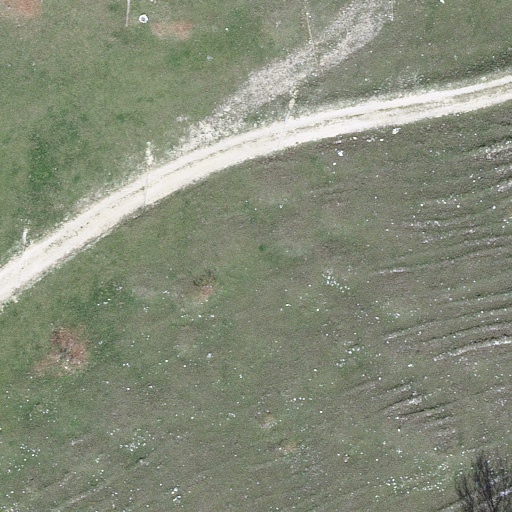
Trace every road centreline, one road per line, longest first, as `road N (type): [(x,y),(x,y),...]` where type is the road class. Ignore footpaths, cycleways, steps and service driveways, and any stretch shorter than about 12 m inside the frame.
road 1 (track): [(511,80),(374,116),(297,125),(191,167),(0,301)]
road 2 (track): [(297,125),(318,72),(366,0)]
